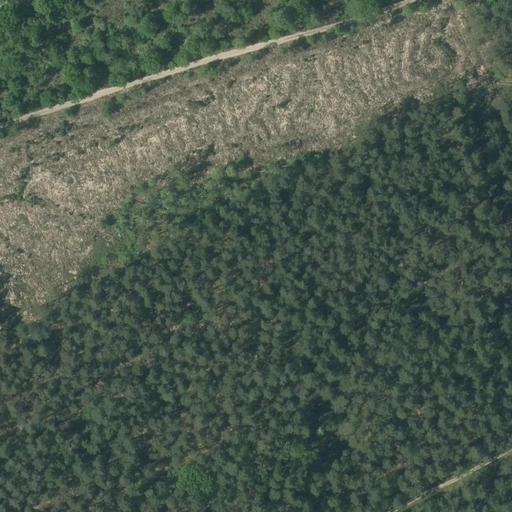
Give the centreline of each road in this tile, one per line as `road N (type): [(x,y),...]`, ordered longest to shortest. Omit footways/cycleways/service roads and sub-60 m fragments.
road 1 (track): [(407,0),(0,124)]
road 2 (track): [(403,511),(511,455)]
